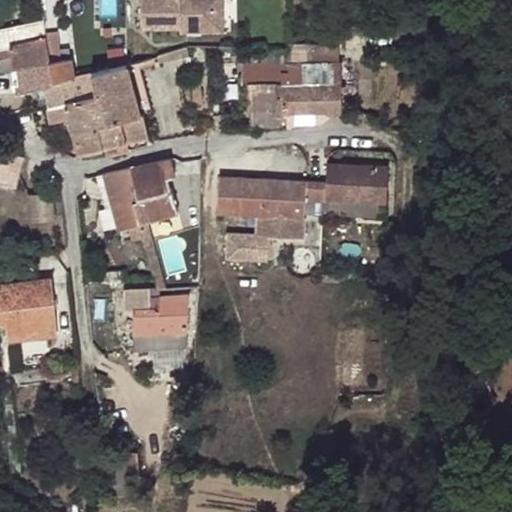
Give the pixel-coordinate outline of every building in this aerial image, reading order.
[(186,31),(196,31),(215,31),(214,0),(140,0),(141,26),(180,26),(180,31),(186,31)] [(214,0),(215,31),(223,30),(222,0),(214,0)] [(0,48),(10,48),(12,58),(13,71),(51,66),(46,34),(44,20),(0,29),(0,48)] [(16,93),(43,87),(48,109),(100,94),(94,72),(74,77),(70,58),(61,59),(56,32),(46,34),(51,66),(13,71),(16,93)] [(241,82),(248,82),(248,79),(282,79),(282,65),(289,65),(289,48),(289,47),(262,47),(262,59),(238,58),(238,69),(241,69),(241,82)] [(0,59),(12,58),(10,48),(0,48),(0,59)] [(315,64),(315,48),(289,48),(289,65),(282,65),(282,79),(248,79),(248,82),(248,111),(281,110),(326,110),(329,113),(339,113),(342,109),(342,84),(340,84),(339,64),(315,64)] [(180,55),(188,54),(187,49),(159,56),(161,63),(177,59),(180,59),(180,55)] [(195,103),(188,54),(180,55),(180,59),(177,59),(178,74),(171,74),(175,105),(195,103)] [(138,114),(143,113),(151,111),(140,61),(126,64),(138,114)] [(121,119),(138,114),(126,64),(94,72),(100,94),(107,122),(121,119)] [(69,115),(78,151),(103,145),(98,124),(107,122),(100,94),(48,109),(50,121),(69,115)] [(281,125),(281,110),(248,111),(248,125),(281,125)] [(138,114),(121,119),(126,140),(148,135),(143,113),(138,114)] [(98,124),(103,145),(126,140),(121,119),(107,122),(98,124)] [(126,140),(103,145),(106,153),(128,150),(126,140)] [(0,180),(16,185),(24,157),(0,150),(0,180)] [(132,201),(139,223),(148,220),(176,212),(167,177),(174,175),(170,159),(130,169),(139,199),(132,201)] [(328,181),(220,175),(218,212),(257,215),(256,234),(228,233),(227,258),(255,259),(256,235),(268,236),(303,238),(305,213),(326,214),(327,199),(385,202),(387,167),(329,164),(328,181)] [(143,237),(139,223),(132,201),(139,199),(130,169),(104,175),(119,231),(131,228),(134,240),(143,237)] [(109,234),(119,231),(104,175),(98,177),(108,211),(103,212),(109,234)] [(50,193),(29,195),(31,221),(53,219),(50,193)] [(327,199),(326,214),(385,217),(385,202),(327,199)] [(148,220),(139,223),(143,237),(149,258),(155,278),(158,289),(167,289),(148,220)] [(256,235),(255,259),(267,260),(268,236),(256,235)] [(176,236),(159,241),(168,275),(185,270),(176,236)] [(0,321),(8,321),(10,340),(55,334),(49,279),(0,284),(0,321)] [(136,310),(137,334),(186,332),(187,295),(150,297),(150,290),(125,291),(126,311),(136,310)] [(185,348),(186,332),(137,334),(137,351),(185,348)] [(137,451),(109,454),(113,495),(141,492),(137,451)]
